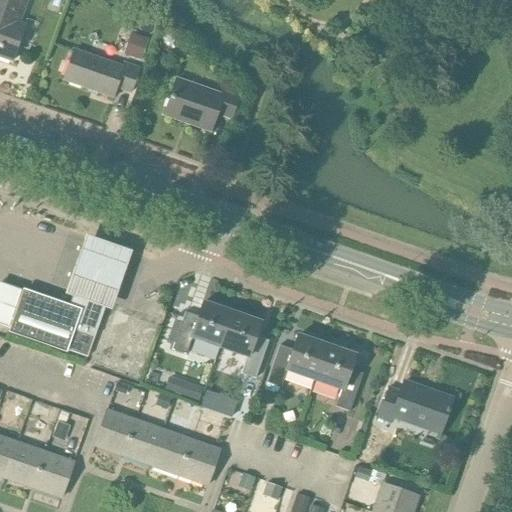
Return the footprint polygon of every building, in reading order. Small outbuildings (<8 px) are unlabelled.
[(0,0),(0,58),(12,62),(24,25),(20,24),(28,0),(27,0),(0,0)] [(164,30),(159,39),(171,46),(176,37),(164,30)] [(129,34),(122,55),(141,61),(148,40),(129,34)] [(74,52),(70,62),(63,80),(113,98),(116,89),(130,94),(139,69),(124,64),(122,70),(74,52)] [(177,81),(171,97),(164,116),(165,116),(167,111),(194,121),(193,126),(210,132),(216,114),(230,119),(239,94),(224,89),(221,97),(177,81)] [(130,253),(84,238),(65,297),(111,312),(130,253)] [(87,358),(105,307),(73,296),(69,307),(23,291),(9,333),(65,353),(66,351),(87,358)] [(185,313),(175,340),(172,350),(185,355),(191,338),(219,349),(232,313),(203,303),(195,326),(184,322),(187,313),(185,313)] [(232,313),(219,349),(245,358),(240,374),(255,379),(258,369),(268,342),(267,341),(263,350),(252,346),(260,323),(232,313)] [(280,346),(270,373),(266,383),(279,388),(285,372),(314,382),(326,346),(298,336),(290,359),(278,355),(281,346),(280,346)] [(350,412),(363,375),(361,374),(358,383),(347,379),(355,355),(326,346),(314,382),(340,391),(335,407),(350,412)] [(169,378),(164,391),(187,399),(191,385),(169,378)] [(117,383),(114,392),(125,396),(128,387),(117,383)] [(412,421),(440,431),(447,413),(448,414),(450,410),(448,409),(452,399),(430,392),(429,395),(404,386),(405,383),(404,383),(400,392),(388,388),(377,418),(391,423),(393,418),(411,424),(412,421)] [(60,411),(57,421),(65,424),(68,414),(60,411)] [(112,448),(124,452),(134,421),(106,411),(94,447),(95,448),(95,447),(109,452),(112,448)] [(162,430),(134,421),(124,452),(136,456),(136,462),(150,467),(162,430)] [(57,422),(51,438),(64,443),(69,427),(57,422)] [(168,467),(179,471),(190,440),(162,430),(150,467),(165,472),(168,467)] [(0,477),(5,479),(17,444),(0,437),(0,477)] [(219,450),(219,449),(190,440),(179,471),(192,476),(191,481),(206,486),(206,487),(207,487),(213,468),(219,450)] [(22,480),(34,484),(45,453),(17,444),(5,479),(19,484),(22,480)] [(60,499),(73,463),(45,453),(34,484),(46,488),(45,493),(59,498),(59,499),(60,499)] [(358,468),(354,479),(367,483),(368,482),(371,472),(358,468)] [(242,474),(237,488),(250,492),(254,478),(242,474)] [(266,483),(262,496),(277,502),(282,489),(266,483)] [(372,511),(412,511),(417,498),(418,499),(418,498),(382,485),(372,511)] [(296,495),(290,511),(304,511),(309,499),(296,495)]
